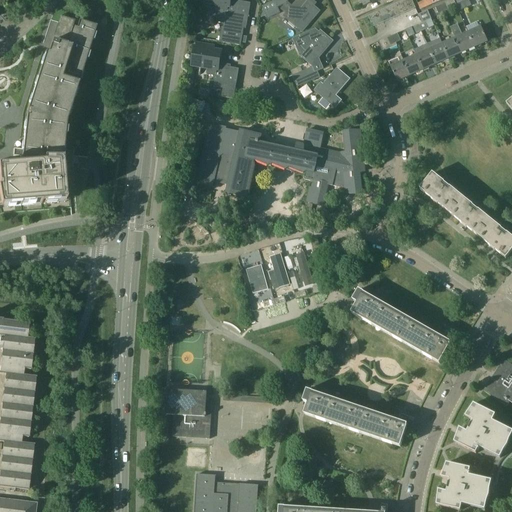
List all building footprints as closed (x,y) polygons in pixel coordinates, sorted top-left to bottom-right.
[(204,0),(202,16),(203,16),(205,3),(212,5),(211,12),(212,12),(213,5),(220,6),(217,23),(224,24),(224,28),(222,28),(220,43),(241,46),(244,29),(243,29),(243,25),(247,26),(251,4),(230,0),(204,0)] [(287,4),(282,10),(287,14),(284,17),(296,27),(302,32),(319,11),(314,7),(316,4),(310,0),(298,0),(292,8),(287,4)] [(411,11),(406,0),(405,0),(401,2),(406,13),(411,11)] [(416,10),(411,0),(406,0),(411,11),(412,12),(416,10)] [(429,0),(426,0),(424,1),(418,4),(420,9),(422,9),(431,5),(429,0)] [(274,2),(262,7),(263,9),(265,13),(266,16),(267,19),(279,13),(277,8),(274,2)] [(406,13),(401,2),(396,4),(400,16),(406,13)] [(400,16),(396,4),(390,7),(395,18),(400,16)] [(395,18),(390,7),(385,9),(390,20),(395,18)] [(390,20),(385,9),(380,11),(384,23),(390,20)] [(384,23),(380,11),(374,14),(379,25),(384,23)] [(428,11),(418,15),(422,23),(430,20),(430,18),(431,18),(428,11)] [(374,14),(368,17),(374,29),(380,27),(379,25),(374,14)] [(75,21),(60,16),(53,39),(48,54),(46,53),(44,60),(42,59),(40,66),(42,66),(38,79),(36,78),(34,85),(36,85),(32,97),(30,97),(28,103),(30,104),(28,111),(30,112),(29,114),(29,117),(26,117),(26,124),(24,124),(23,131),(25,131),(24,138),(23,144),(22,143),(21,150),(23,151),(22,157),(21,166),(11,167),(11,165),(4,166),(4,168),(0,167),(0,208),(1,208),(8,208),(8,209),(15,209),(15,207),(27,206),(27,208),(34,207),(34,206),(44,205),(44,206),(51,206),(51,204),(65,203),(63,175),(64,175),(64,168),(62,168),(62,162),(63,155),(64,155),(65,148),(63,148),(64,143),(65,136),(66,136),(67,129),(66,129),(66,122),(68,116),(70,116),(72,110),(70,109),(74,97),(76,98),(78,91),(76,91),(80,78),(82,79),(84,72),(82,72),(92,41),(93,41),(96,34),(94,34),(96,27),(79,22),(77,29),(73,27),(75,21)] [(430,20),(422,23),(418,25),(421,31),(433,25),(430,20)] [(468,33),(462,36),(458,25),(451,29),(455,39),(462,54),(475,48),(468,33)] [(468,33),(475,48),(488,42),(481,27),(468,33)] [(315,29),(292,39),(300,56),(299,57),(312,67),(315,73),(318,72),(324,69),(319,58),(329,46),(332,42),(328,38),(320,32),(320,33),(315,29)] [(386,39),(380,42),(384,52),(390,49),(386,39)] [(462,54),(455,39),(442,45),(449,59),(462,54)] [(208,73),(216,75),(219,64),(221,52),(228,54),(228,53),(213,50),(214,43),(213,43),(213,47),(206,45),(207,42),(206,42),(206,45),(198,44),(198,40),(191,80),(194,67),(201,68),(200,75),(201,75),(202,68),(208,69),(208,73)] [(449,59),(442,45),(436,47),(435,44),(428,47),(430,50),(436,65),(449,59)] [(417,56),(423,71),(436,65),(430,50),(417,56)] [(404,62),(410,76),(423,71),(417,56),(404,62)] [(391,72),(393,72),(397,82),(410,76),(404,62),(402,58),(389,64),(391,67),(391,68),(390,69),(391,72)] [(214,87),(224,89),(222,98),(234,100),(236,91),(239,70),(229,68),(229,65),(219,64),(216,75),(214,87)] [(301,72),(292,76),(295,82),(307,77),(315,73),(312,67),(304,71),(301,72)] [(321,85),(316,91),(335,107),(340,101),(335,96),(346,84),(341,80),(344,76),(337,70),(323,86),(321,85)] [(307,77),(295,82),(297,88),(309,82),(320,78),(318,72),(315,73),(307,77)] [(196,127),(199,122),(206,105),(189,97),(179,119),(196,126),(196,127)] [(196,127),(196,126),(188,144),(195,147),(205,125),(199,122),(196,127)] [(254,166),(254,165),(251,165),(252,160),(306,172),(305,180),(312,182),(308,202),(323,205),(328,185),(336,187),(336,189),(340,190),(341,188),(345,189),(345,195),(362,193),(360,175),(360,172),(358,172),(357,165),(364,164),(364,162),(363,162),(360,131),(344,133),(346,153),(342,154),(342,155),(340,154),(339,154),(320,150),(320,149),(323,134),(306,131),(303,146),(296,144),(295,149),(286,148),(286,149),(259,143),(261,137),(261,136),(244,132),(244,133),(244,134),(244,135),(225,130),(225,129),(226,129),(226,128),(209,125),(210,126),(207,139),(206,139),(206,140),(207,140),(204,154),(203,154),(203,155),(200,169),(199,169),(200,169),(197,183),(212,186),(213,180),(220,182),(227,183),(226,190),(231,192),(248,195),(247,194),(253,166),(254,166)] [(192,146),(182,168),(189,171),(200,149),(192,146)] [(175,192),(181,195),(182,195),(194,174),(186,170),(175,192)] [(462,197),(451,188),(433,174),(420,190),(431,199),(438,205),(438,204),(449,213),(462,197)] [(177,218),(188,198),(182,195),(181,195),(170,215),(177,218)] [(467,228),(478,236),(491,220),(462,197),(449,213),(460,222),(467,228)] [(488,245),(495,251),(496,250),(506,259),(511,252),(511,237),(491,220),(478,236),(488,245)] [(298,257),(307,288),(315,286),(306,254),(298,257)] [(285,260),(275,263),(284,296),(294,293),(285,260)] [(258,278),(264,300),(272,298),(266,276),(258,278)] [(359,290),(353,301),(358,303),(352,314),(439,364),(450,346),(454,348),(457,343),(448,337),(445,343),(363,296),(364,293),(359,290)] [(296,300),(307,297),(305,291),(295,294),(296,300)] [(274,300),(275,306),(286,303),(284,297),(274,300)] [(263,303),(265,309),(275,306),(273,300),(263,303)] [(0,471),(0,487),(28,491),(34,445),(21,443),(22,437),(28,438),(36,378),(23,376),(24,370),(30,371),(34,340),(27,339),(29,325),(2,321),(2,320),(0,319),(0,337),(4,338),(0,367),(6,368),(5,374),(0,373),(0,374),(5,375),(0,419),(0,434),(4,436),(4,441),(0,440),(0,441),(4,442),(0,471)] [(507,407),(510,402),(511,403),(511,365),(504,360),(483,391),(507,407)] [(212,403),(206,402),(206,393),(163,390),(161,415),(173,416),(172,437),(210,439),(212,403)] [(401,425),(390,421),(353,408),(312,395),(313,392),(307,390),(303,402),(308,403),(304,415),(400,447),(407,428),(411,429),(413,423),(403,419),(401,425)] [(504,450),(509,440),(511,435),(511,431),(493,421),(496,415),(474,404),(473,405),(469,412),(465,417),(473,421),(468,429),(467,432),(459,428),(454,443),(476,454),(479,448),(500,459),(504,450)] [(438,490),(438,497),(437,506),(461,511),(462,505),(485,510),(492,481),(469,476),(470,469),(458,466),(447,463),(441,478),(450,480),(449,483),(446,492),(438,490)] [(255,511),(258,487),(259,487),(259,486),(239,485),(239,487),(215,485),(215,477),(216,477),(216,476),(197,475),(197,476),(195,511),(255,511)] [(0,511),(35,511),(37,503),(0,499),(0,511)]
